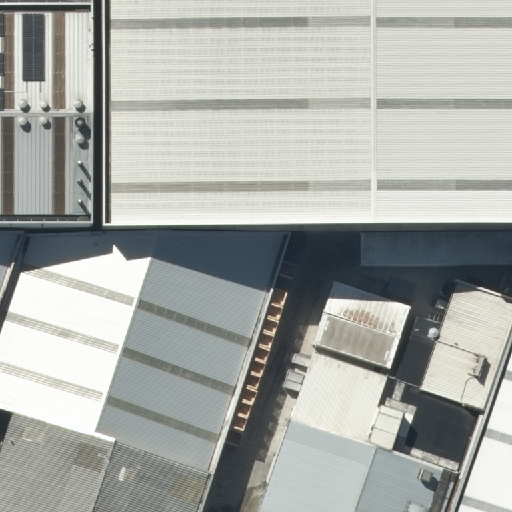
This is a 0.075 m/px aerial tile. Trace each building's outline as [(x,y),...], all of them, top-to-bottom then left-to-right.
[(83,197),(81,0),(0,0),(0,197),(58,197),(83,197)] [(511,0),(81,0),(83,197),(511,194),(511,0)] [(0,197),(0,511),(173,511),(258,264),(58,197),(0,197)] [(432,511),(511,276),(511,262),(442,239),(407,342),(302,307),(233,511),(432,511)] [(511,511),(511,276),(432,511),(511,511)]
